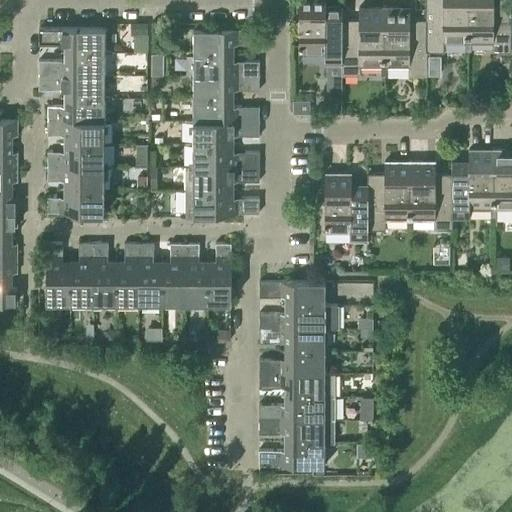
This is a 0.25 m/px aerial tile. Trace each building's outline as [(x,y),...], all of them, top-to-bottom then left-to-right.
[(326,61),(343,61),(343,18),(343,6),(318,7),(317,0),(299,0),(300,50),(325,50),(325,61),(326,61)] [(402,6),(385,6),(385,63),(410,63),(410,73),(426,73),(426,0),(425,0),(426,18),(402,18),(402,6)] [(426,0),(426,73),(427,73),(427,49),(445,49),(445,39),(468,39),(468,0),(426,0)] [(511,0),(468,0),(468,39),(493,39),(493,50),(511,49),(511,0)] [(367,18),(343,18),(343,61),(343,73),(361,73),(361,63),(385,63),(385,6),(367,6),(367,18)] [(131,21),(130,22),(131,31),(131,32),(132,33),(133,34),(133,35),(134,36),(134,45),(133,49),(134,50),(137,50),(143,50),(146,50),(147,50),(147,49),(148,44),(147,34),(147,32),(147,29),(147,23),(146,21),(145,21),(132,21),(131,21)] [(68,43),(68,51),(104,51),(104,27),(39,26),(39,43),(68,43)] [(194,27),(194,51),(231,52),(231,44),(260,44),(260,27),(194,27)] [(104,51),(68,51),(68,59),(39,59),(39,74),(104,73),(104,51)] [(231,52),(194,51),(194,74),(260,74),(260,59),(231,59),(231,52)] [(343,61),(326,61),(327,65),(327,73),(327,97),(327,98),(328,98),(328,99),(328,100),(329,101),(329,102),(329,103),(331,102),(331,103),(331,104),(332,104),(333,104),(332,105),(333,108),(334,109),(336,109),(338,109),(339,109),(340,108),(340,107),(340,98),(341,91),(341,89),(342,75),(342,73),(343,73),(343,61)] [(68,88),(68,96),(104,96),(104,73),(39,74),(39,88),(47,88),(68,88)] [(260,74),(194,74),(194,97),(231,97),(231,89),(260,89),(260,74)] [(48,119),(104,119),(104,96),(68,96),(68,104),(48,104),(48,119)] [(231,97),(194,97),(194,119),(260,120),(260,105),(231,105),(231,97)] [(310,98),(293,98),(293,111),(310,111),(310,98)] [(0,118),(0,142),(8,143),(8,135),(18,135),(18,118),(0,118)] [(68,142),(104,142),(104,119),(48,119),(48,133),(68,133),(68,142)] [(260,120),(194,119),(194,143),(231,143),(231,135),(260,135),(260,120)] [(8,150),(8,143),(0,142),(0,164),(17,165),(17,150),(8,150)] [(104,142),(68,142),(68,150),(47,150),(47,165),(104,164),(104,142)] [(231,143),(194,143),(194,165),(260,165),(260,151),(231,150),(231,143)] [(146,145),(138,145),(138,163),(146,163),(146,145)] [(511,147),(494,148),(494,205),(511,205),(511,147)] [(452,160),(452,228),(452,216),(470,216),(470,205),(494,205),(494,148),(469,148),(469,160),(452,160)] [(368,172),(367,239),(368,227),(386,228),(386,217),(410,217),(410,160),(393,160),(384,159),(384,172),(368,172)] [(410,160),(410,217),(435,217),(435,228),(452,228),(452,160),(452,171),(448,171),(435,172),(435,160),(410,160)] [(17,179),(17,165),(0,164),(0,187),(8,188),(8,179),(17,179)] [(68,187),(104,187),(104,164),(47,165),(47,179),(68,179),(68,187)] [(184,165),(184,188),(231,188),(231,180),(260,180),(260,165),(194,165),(184,165)] [(367,239),(368,172),(368,183),(354,183),(351,183),(351,171),(326,171),(325,229),(350,229),(350,239),(367,239)] [(8,188),(0,187),(0,210),(17,210),(17,195),(8,196),(8,188)] [(104,187),(68,187),(68,195),(47,195),(47,211),(104,211),(104,187)] [(231,188),(184,188),(184,211),(259,211),(259,196),(231,196),(231,188)] [(17,210),(0,210),(0,233),(8,233),(8,225),(17,225),(17,210)] [(8,241),(8,233),(0,233),(0,255),(17,256),(17,241),(8,241)] [(47,298),(71,298),(71,262),(63,262),(63,241),(47,241),(47,298)] [(94,298),(94,241),(79,241),(79,262),(71,262),(71,298),(94,298)] [(116,298),(117,262),(109,262),(109,241),(94,241),(94,298),(116,298)] [(124,262),(117,262),(116,298),(139,298),(139,241),(124,241),(124,262)] [(154,241),(139,241),(139,298),(162,298),(162,263),(154,263),(154,241)] [(185,298),(185,241),(170,241),(170,263),(162,263),(162,298),(185,298)] [(201,241),(185,241),(185,298),(208,298),(208,262),(200,262),(201,241)] [(215,262),(208,262),(208,298),(231,298),(231,241),(215,241),(215,262)] [(17,271),(17,256),(0,255),(0,278),(8,279),(8,271),(17,271)] [(8,279),(0,278),(0,302),(17,302),(17,287),(8,287),(8,279)] [(288,296),(288,304),(325,304),(325,280),(259,279),(259,295),(288,296)] [(259,311),(259,326),(325,327),(339,327),(339,304),(325,304),(288,304),(288,312),(259,311)] [(358,316),(358,326),(372,326),(372,316),(358,316)] [(162,325),(147,325),(147,338),(162,338),(162,325)] [(288,349),(326,349),(325,327),(259,326),(259,341),(288,341),(288,349)] [(360,326),(360,335),(372,335),(373,327),(360,326)] [(116,328),(105,329),(106,340),(117,339),(116,328)] [(326,349),(288,349),(288,357),(259,357),(259,372),(326,372),(326,349)] [(288,387),(288,395),(326,395),(335,395),(335,372),(326,372),(259,372),(259,387),(288,387)] [(259,402),(259,417),(326,417),(326,395),(288,395),(288,402),(259,402)] [(289,432),(289,440),(326,440),(334,440),(334,417),(326,417),(259,417),(259,432),(289,432)] [(326,464),(326,440),(289,440),(289,447),(259,447),(259,464),(326,464)] [(373,441),(357,441),(357,454),(373,454),(373,441)]
